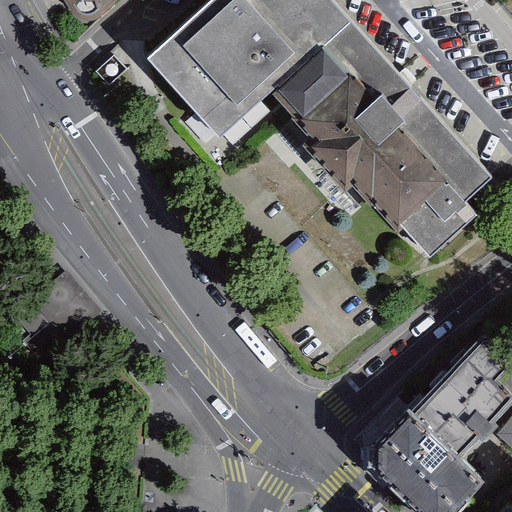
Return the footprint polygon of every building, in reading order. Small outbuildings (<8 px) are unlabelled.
[(67,0),(76,13),(81,18),(88,21),(96,20),(102,17),(119,0),(67,0)] [(96,318),(61,276),(38,296),(73,337),(96,318)] [(477,341),(411,409),(460,457),(509,406),(492,390),(510,372),(477,341)] [(460,457),(411,409),(379,442),(380,466),(426,511),(454,511),(484,479),(460,457)] [(511,420),(495,441),(511,455),(511,420)]
